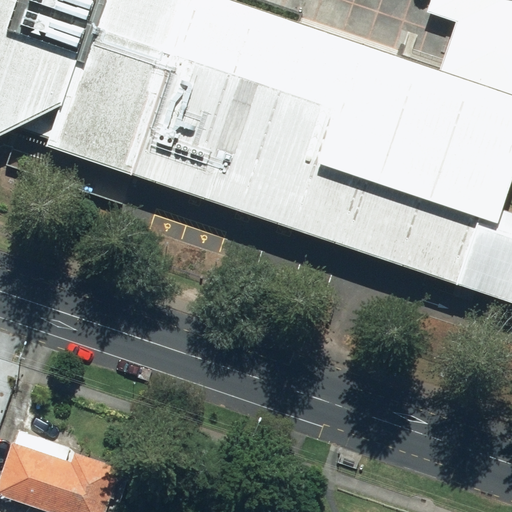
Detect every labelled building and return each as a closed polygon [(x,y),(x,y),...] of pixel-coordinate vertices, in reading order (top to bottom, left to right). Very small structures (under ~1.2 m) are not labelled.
[(0,0),(0,130),(63,99),(96,0),(0,0)] [(191,0),(96,0),(63,99),(49,140),(135,168),(191,0)] [(191,0),(135,168),(299,223),(361,38),(247,0),(191,0)] [(511,0),(430,0),(428,7),(458,17),(442,64),(511,87),(511,0)] [(299,223),(479,284),(506,204),(511,185),(511,87),(361,38),(299,223)] [(511,205),(506,204),(479,284),(511,295),(511,205)] [(22,430),(1,492),(60,511),(59,511),(117,511),(132,467),(22,430)]
